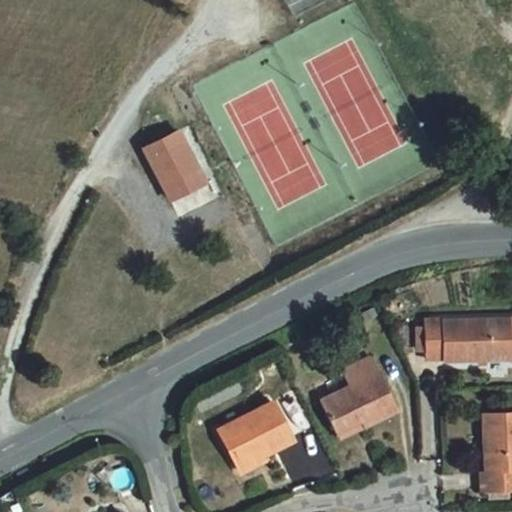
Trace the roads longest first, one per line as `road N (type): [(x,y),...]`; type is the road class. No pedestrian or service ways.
road 1 (track): [(196,0),(94,163),(41,273),(1,382),(0,463)]
road 2 (secondary): [(511,244),(460,244),(143,398)]
road 3 (secondary): [(143,398),(0,463)]
road 4 (track): [(511,123),(460,244)]
road 5 (residential): [(184,511),(143,398)]
